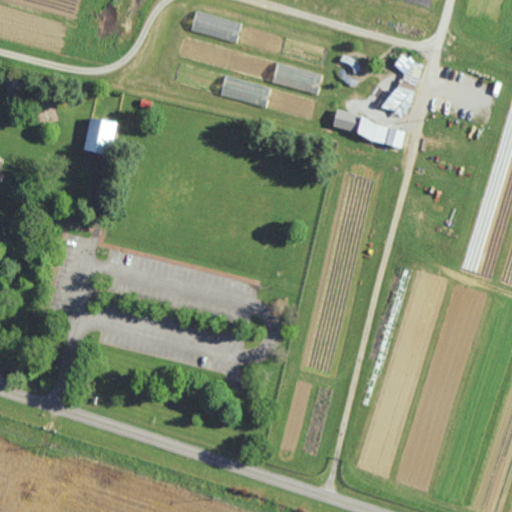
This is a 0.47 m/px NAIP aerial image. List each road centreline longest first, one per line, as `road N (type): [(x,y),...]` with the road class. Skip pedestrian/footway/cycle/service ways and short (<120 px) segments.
road 1 (residential): [(452,0),(443,33),(425,46),(250,0),(155,8),(136,53),(103,73),(0,51)]
road 2 (tertiary): [(375,511),(0,388)]
